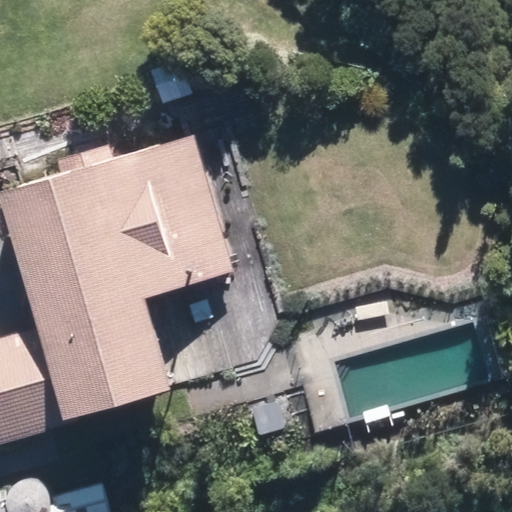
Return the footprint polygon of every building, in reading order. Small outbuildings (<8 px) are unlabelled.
[(179,63),(136,83),(157,129),(200,109),(179,63)] [(0,443),(204,382),(176,289),(246,268),(206,134),(130,156),(125,140),(74,154),(78,171),(32,185),(71,318),(0,338),(0,443)] [(368,297),(336,306),(339,319),(371,311),(368,297)] [(293,422),(284,395),(257,404),(267,431),(293,422)] [(55,511),(38,468),(0,483),(0,511),(55,511)] [(63,491),(69,511),(124,511),(115,477),(63,491)]
